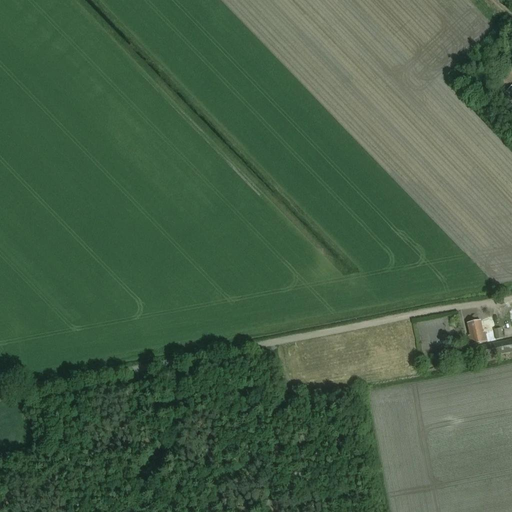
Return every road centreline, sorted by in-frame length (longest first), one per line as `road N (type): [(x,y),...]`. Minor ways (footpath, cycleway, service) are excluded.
road 1 (track): [(174,361),(511,298)]
road 2 (track): [(0,396),(174,361)]
